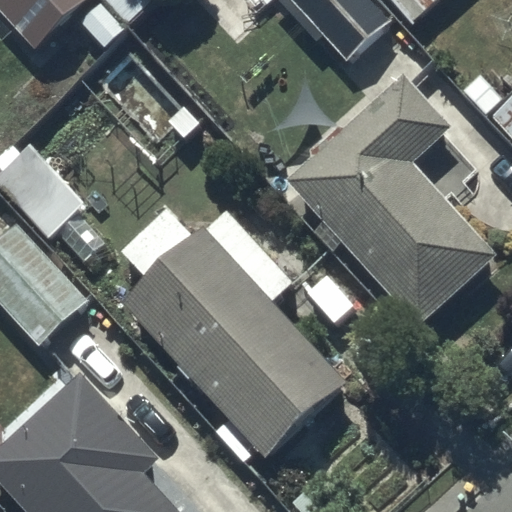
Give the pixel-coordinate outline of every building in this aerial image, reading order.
[(82,0),(0,0),(39,41),(82,0)] [(378,0),(295,0),(350,61),(396,20),(378,0)] [(438,0),(392,0),(414,23),(438,0)] [(455,121),(408,70),(292,178),(426,321),(503,248),(417,157),(455,121)] [(511,99),(496,114),(511,130),(511,99)] [(87,200),(45,151),(9,182),(52,231),(87,200)] [(170,205),(126,247),(149,272),(126,294),(272,451),(349,379),(274,298),(296,278),(229,206),(198,235),(170,205)] [(92,295),(21,220),(0,239),(0,299),(41,343),(92,295)] [(162,457),(85,370),(0,443),(0,475),(32,511),(187,511),(149,468),(162,457)]
